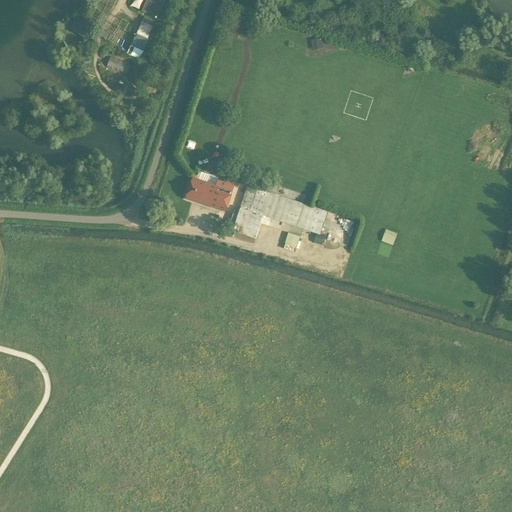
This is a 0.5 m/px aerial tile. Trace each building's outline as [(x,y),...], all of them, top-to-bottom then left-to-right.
[(164,0),(146,0),(143,9),(158,16),(164,3),(163,3),(164,0)] [(149,39),(155,20),(142,16),(136,35),(149,39)] [(243,30),(236,25),(233,31),(239,35),(243,30)] [(311,41),(313,47),(322,45),(321,39),(311,41)] [(106,68),(128,71),(129,62),(107,60),(106,68)] [(187,198),(226,211),(235,183),(219,178),(216,185),(193,178),(187,198)] [(263,216),(316,234),(320,235),(327,212),(248,185),(240,207),(234,211),(226,235),(233,237),(235,232),(255,239),(263,216)] [(368,236),(379,240),(383,228),(371,224),(368,236)] [(287,233),(283,245),(296,248),(299,236),(287,233)] [(326,237),(320,235),(317,243),(323,245),(326,237)]
